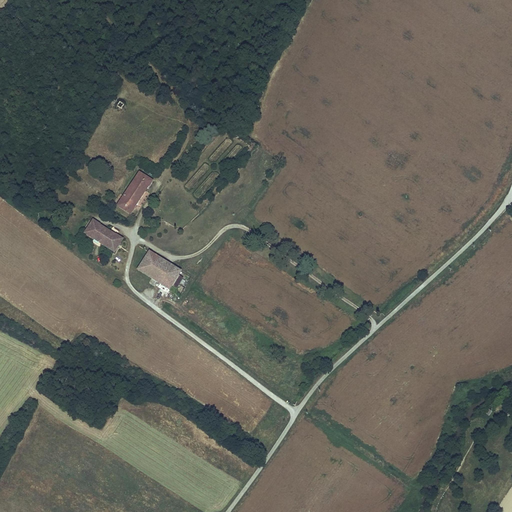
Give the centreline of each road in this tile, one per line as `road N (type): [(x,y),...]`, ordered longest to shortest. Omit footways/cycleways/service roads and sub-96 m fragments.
road 1 (unclassified): [(509,198),(321,378),(228,511)]
road 2 (track): [(374,327),(371,317),(245,227),(227,226),(182,257),(133,230)]
road 3 (track): [(179,105),(188,137),(133,230)]
road 4 (track): [(179,105),(98,0)]
